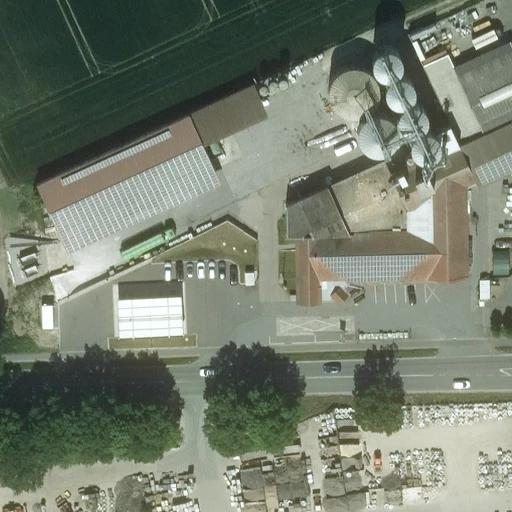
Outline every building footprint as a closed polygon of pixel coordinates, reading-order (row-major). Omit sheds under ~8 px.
[(382,43),(375,46),(370,54),(370,63),(375,70),(384,73),(393,70),(398,65),(399,56),(396,48),(389,44),(382,43)] [(511,49),(456,74),(483,132),(510,120),(511,118),(511,49)] [(421,65),(458,143),(483,132),(456,74),(446,53),(421,65)] [(349,63),(344,64),(333,70),(328,78),(326,87),(327,97),(332,106),(340,112),(351,114),(362,112),(369,107),(374,100),(377,90),(375,80),(371,73),(364,67),(356,64),(349,63)] [(292,66),(251,85),(257,102),(298,83),(292,66)] [(395,71),(388,74),(383,82),(383,91),(388,98),(397,101),(406,98),(411,93),(412,84),(409,76),(402,72),(395,71)] [(408,99),(401,102),(396,109),(396,119),(401,125),(410,128),(419,126),(424,120),(425,112),(422,103),(415,99),(408,99)] [(377,110),(367,111),(359,117),(356,125),(356,134),(359,141),(364,146),(373,149),(383,148),(391,143),(395,135),(395,126),(392,119),(388,114),(384,111),(377,110)] [(188,114),(34,183),(59,239),(214,170),(188,114)] [(483,132),(458,143),(471,173),(511,152),(511,124),(510,120),(483,132)] [(419,127),(412,130),(407,137),(408,147),(413,153),(421,157),(430,154),(435,148),(437,140),(433,132),(426,127),(419,127)] [(458,143),(390,174),(407,209),(408,229),(428,228),(430,275),(464,276),(461,178),(471,173),(458,143)] [(383,159),(308,193),(325,232),(408,229),(407,209),(390,174),(383,159)] [(284,233),(296,233),(325,232),(308,193),(284,203),(284,233)] [(325,232),(296,233),(297,301),(332,299),(346,284),(344,276),(430,275),(428,228),(408,229),(325,232)] [(147,314),(132,314),(133,338),(198,336),(197,301),(146,303),(147,314)] [(243,495),(262,492),(258,469),(239,472),(243,495)]
